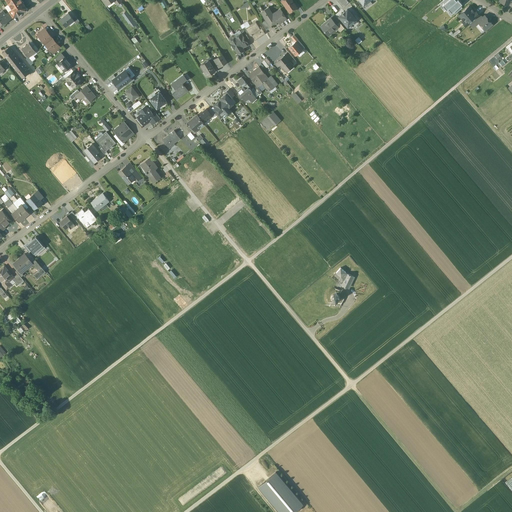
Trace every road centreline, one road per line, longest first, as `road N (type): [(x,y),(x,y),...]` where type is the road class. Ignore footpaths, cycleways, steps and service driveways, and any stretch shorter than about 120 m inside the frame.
road 1 (track): [(456,86),(248,261),(0,451)]
road 2 (track): [(144,137),(302,325)]
road 3 (track): [(352,385),(456,510),(511,468)]
road 4 (residential): [(327,0),(144,137)]
road 5 (track): [(352,385),(188,511)]
road 6 (track): [(511,258),(352,385)]
road 7 (residential): [(144,137),(0,249)]
road 8 (residential): [(41,10),(144,137)]
